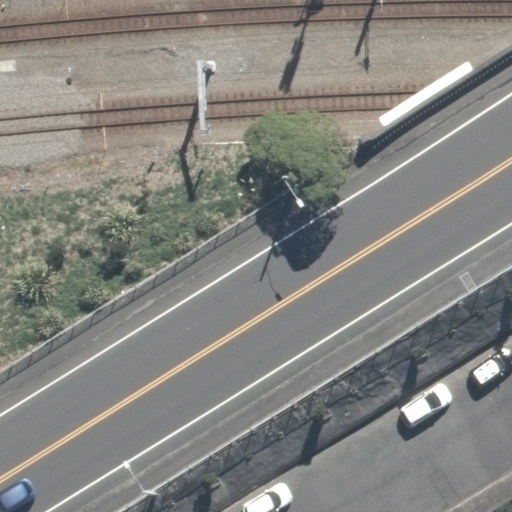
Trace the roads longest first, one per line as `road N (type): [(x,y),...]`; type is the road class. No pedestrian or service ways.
road 1 (secondary): [(511,154),(0,479)]
road 2 (residential): [(299,511),(511,375)]
